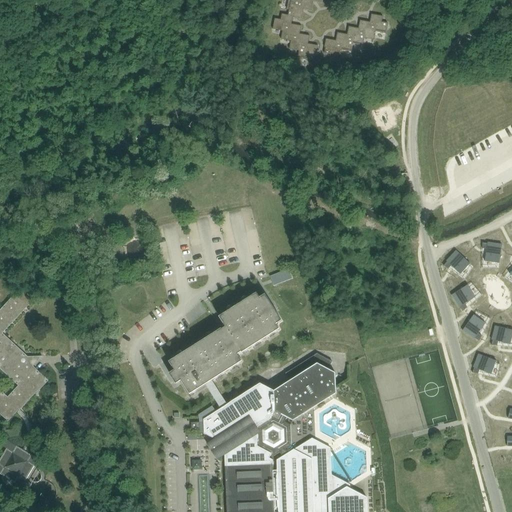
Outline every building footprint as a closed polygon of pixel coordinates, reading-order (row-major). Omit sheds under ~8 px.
[(297,0),(294,0),(288,0),(287,9),(289,10),(288,15),(282,14),(281,20),(275,18),(273,29),(283,31),(281,39),(291,41),(290,49),(299,51),(298,59),(308,61),(309,59),(315,60),(316,54),(317,54),(318,46),(308,44),(310,36),(300,34),(301,26),(292,24),(293,18),(302,19),(304,9),(312,11),(314,1),(322,3),(322,0),(297,0)] [(326,39),(325,47),(326,48),(324,53),(330,54),(330,57),(340,59),(342,50),(352,52),(353,44),(363,46),(365,38),(374,40),(376,32),(386,34),(388,23),(382,22),(383,16),(372,14),(370,22),(360,20),(359,28),(349,26),(347,35),(338,33),(336,41),(326,39)] [(487,244),(482,243),(482,249),(487,249),(485,262),(500,264),(502,245),(488,243),(487,244)] [(457,250),(446,261),(447,262),(444,266),(449,269),(451,266),(461,275),(471,264),(457,250)] [(479,268),(464,276),(470,287),(477,283),(481,290),(488,286),(479,268)] [(272,276),(275,285),(294,278),(290,269),(272,276)] [(445,285),(446,292),(462,288),(460,281),(445,285)] [(511,286),(509,281),(496,288),(500,295),(511,287),(511,286)] [(468,285),(451,295),(459,308),(460,307),(463,311),(467,308),(465,304),(476,297),(468,285)] [(480,301),(494,293),(490,286),(476,293),(480,301)] [(20,411),(20,410),(48,381),(33,367),(27,362),(27,357),(3,334),(33,302),(20,290),(0,311),(0,368),(19,386),(8,397),(0,389),(0,413),(8,422),(17,412),(19,410),(20,411)] [(182,381),(191,395),(206,385),(221,409),(204,420),(205,434),(214,439),(207,443),(213,454),(217,460),(225,455),(227,511),(275,511),(274,460),(270,458),(272,455),(275,456),(280,453),(283,457),(277,460),(279,511),(366,511),(366,493),(350,485),(347,483),(332,475),(331,453),(331,448),(313,439),(295,450),(289,453),(286,449),(292,445),(291,425),(285,422),(287,418),(293,421),(337,393),(336,388),(335,373),(329,370),(333,362),(318,354),(286,374),(290,381),(275,391),(263,385),(261,384),(228,405),(223,397),(213,381),(243,362),(239,355),(242,353),(243,354),(281,330),(277,325),(283,321),(279,315),(270,301),(266,295),(262,298),(261,298),(257,293),(220,317),(226,328),(223,330),(222,329),(170,362),(175,371),(170,374),(172,377),(177,384),(181,382),(182,381)] [(485,319),(490,328),(498,323),(493,314),(485,319)] [(475,339),(479,341),(482,336),(479,334),(486,323),(474,315),(462,331),(475,339)] [(511,345),(511,339),(511,329),(495,326),(492,340),(493,341),(491,345),(497,346),(498,342),(511,345)] [(461,346),(463,355),(477,353),(475,343),(461,346)] [(511,346),(497,353),(501,362),(511,357),(511,346)] [(473,368),(474,368),(472,373),(478,374),(480,370),(492,375),(497,361),(479,354),(473,368)] [(471,378),(472,388),(487,387),(487,378),(471,378)] [(28,491),(32,484),(26,481),(35,466),(41,470),(45,463),(26,451),(28,450),(28,449),(29,446),(29,445),(30,443),(30,442),(31,440),(31,438),(31,436),(31,434),(31,432),(31,430),(31,429),(30,426),(30,425),(30,423),(29,422),(28,420),(27,418),(27,417),(26,416),(25,414),(20,410),(20,411),(19,410),(17,412),(22,416),(23,418),(24,420),(25,422),(26,423),(26,424),(27,426),(27,427),(27,428),(28,430),(28,432),(28,434),(28,436),(27,439),(27,441),(27,442),(26,444),(25,446),(25,448),(24,450),(5,438),(0,446),(7,450),(0,461),(0,473),(3,476),(3,477),(2,478),(2,479),(3,480),(3,481),(3,482),(4,483),(5,483),(5,484),(6,484),(7,484),(8,484),(9,484),(10,484),(11,484),(12,483),(13,482),(28,491)] [(485,420),(488,430),(500,426),(497,417),(485,420)]
